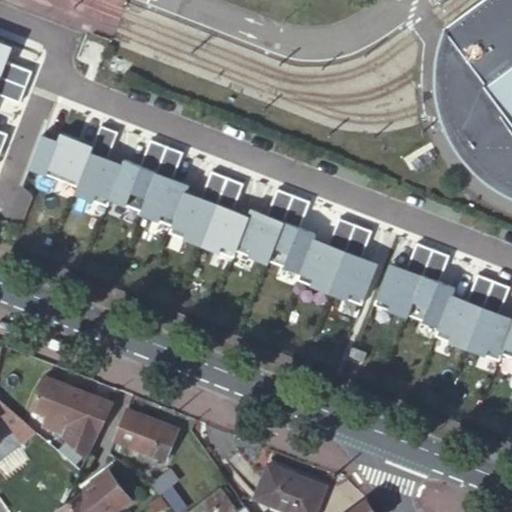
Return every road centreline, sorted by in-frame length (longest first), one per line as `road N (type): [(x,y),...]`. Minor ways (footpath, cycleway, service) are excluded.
road 1 (residential): [(56,55),(83,87),(511,258)]
road 2 (secondary): [(0,284),(399,440)]
road 3 (residential): [(5,191),(56,55)]
road 4 (secondary): [(399,440),(511,484)]
